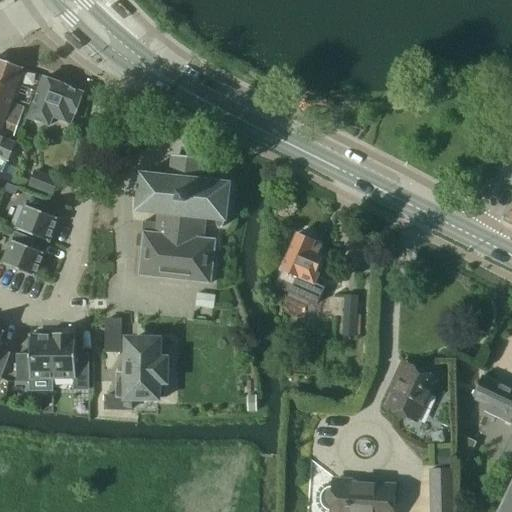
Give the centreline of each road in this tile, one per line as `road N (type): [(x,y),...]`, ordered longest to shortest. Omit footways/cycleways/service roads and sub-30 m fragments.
road 1 (tertiary): [(475,238),(126,55)]
road 2 (residential): [(0,301),(42,312),(61,304),(78,250),(100,86),(126,55)]
